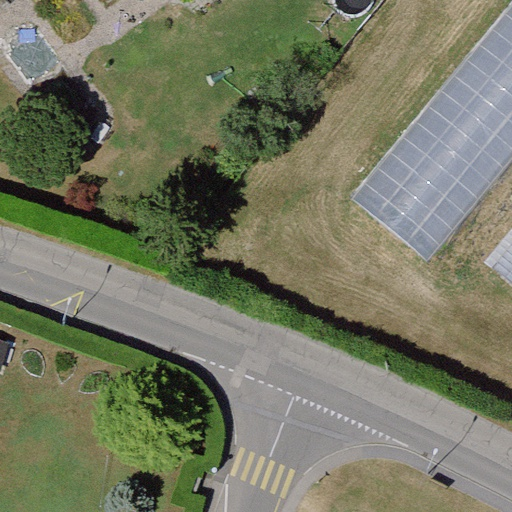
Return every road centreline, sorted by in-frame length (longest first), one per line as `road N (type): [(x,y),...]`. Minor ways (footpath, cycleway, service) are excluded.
road 1 (tertiary): [(0,255),(310,379)]
road 2 (tertiary): [(310,379),(511,476)]
road 3 (residential): [(310,379),(249,511)]
